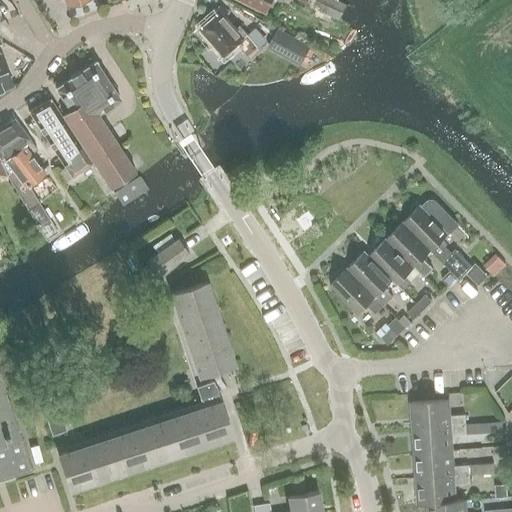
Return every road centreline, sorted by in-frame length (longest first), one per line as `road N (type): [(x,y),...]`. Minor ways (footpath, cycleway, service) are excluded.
road 1 (tertiary): [(349,431),(286,287),(166,102),(161,68),(170,32)]
road 2 (residential): [(102,511),(156,510),(239,484),(258,461),(349,431)]
road 3 (residential): [(58,52),(78,34),(109,25),(170,32)]
